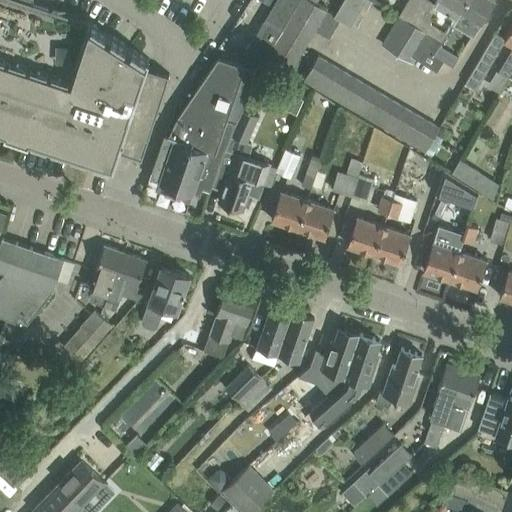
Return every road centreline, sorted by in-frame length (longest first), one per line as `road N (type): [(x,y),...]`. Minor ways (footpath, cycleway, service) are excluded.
road 1 (residential): [(9,508),(185,327),(220,250)]
road 2 (residential): [(220,250),(511,347)]
road 3 (residential): [(0,173),(220,250)]
